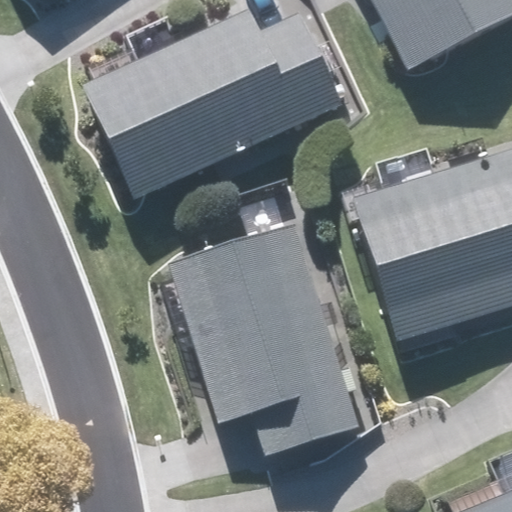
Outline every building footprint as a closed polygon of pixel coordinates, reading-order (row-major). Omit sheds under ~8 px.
[(511,0),(384,0),(419,68),(511,20),(511,0)] [(79,91),(136,204),(341,102),(296,15),(265,31),(252,5),(79,91)] [(511,149),(351,199),(397,346),(511,310),(511,149)] [(359,426),(295,226),(170,266),(220,424),(253,413),(266,455),(359,426)] [(511,511),(511,495),(470,511),(511,511)]
